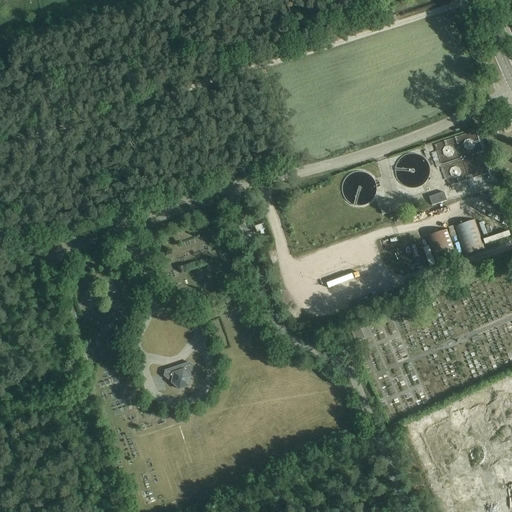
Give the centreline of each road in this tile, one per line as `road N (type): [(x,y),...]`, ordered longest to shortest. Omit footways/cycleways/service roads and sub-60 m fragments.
road 1 (track): [(0,145),(459,3)]
road 2 (unclassified): [(402,511),(350,378),(283,330),(233,191)]
road 3 (residential): [(233,191),(423,134),(499,96)]
road 4 (unclassified): [(42,260),(233,191)]
road 5 (unknown): [(128,229),(154,301),(138,339),(142,360),(175,359),(200,341)]
